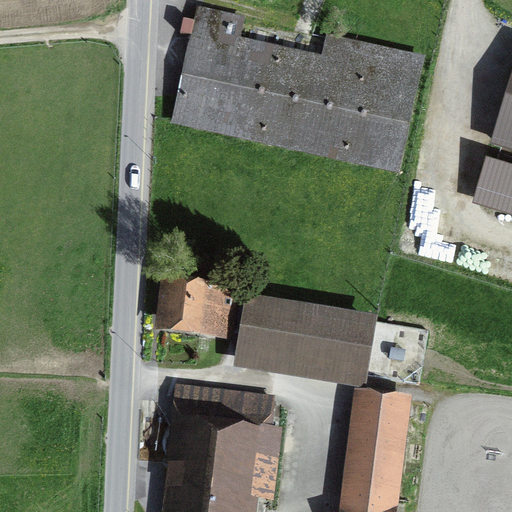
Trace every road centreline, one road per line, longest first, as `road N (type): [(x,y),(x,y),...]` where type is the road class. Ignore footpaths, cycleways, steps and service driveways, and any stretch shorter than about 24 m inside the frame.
road 1 (tertiary): [(118,511),(141,0)]
road 2 (track): [(140,28),(0,38)]
